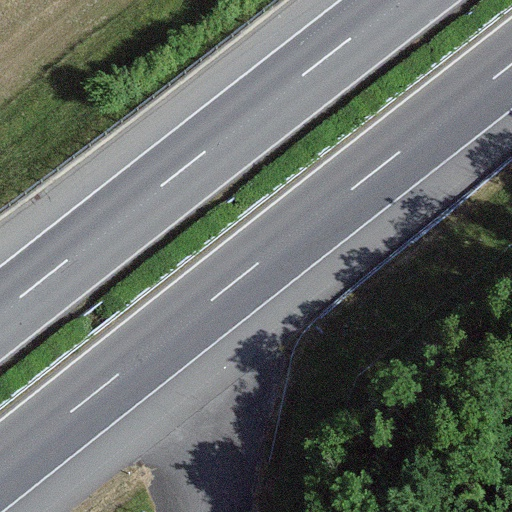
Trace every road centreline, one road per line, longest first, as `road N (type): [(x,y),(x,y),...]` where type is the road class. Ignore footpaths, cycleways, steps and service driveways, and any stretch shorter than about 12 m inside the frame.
road 1 (motorway): [(0,469),(511,64)]
road 2 (motorway): [(400,0),(0,313)]
